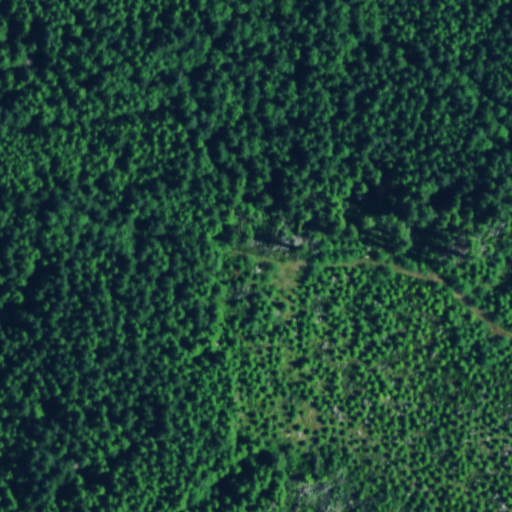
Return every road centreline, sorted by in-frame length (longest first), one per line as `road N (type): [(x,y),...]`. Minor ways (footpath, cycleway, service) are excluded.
road 1 (track): [(511,336),(434,280),(389,266),(251,260),(0,192),(72,119)]
road 2 (track): [(237,0),(224,36),(193,76),(148,110),(72,119)]
